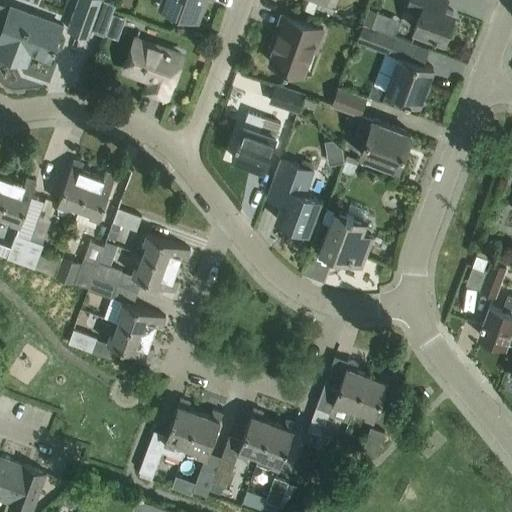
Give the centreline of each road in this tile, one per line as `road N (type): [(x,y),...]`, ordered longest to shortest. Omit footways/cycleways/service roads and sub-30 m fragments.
road 1 (residential): [(224,216),(181,361),(289,395),(300,391),(339,310)]
road 2 (residential): [(412,308),(418,250),(480,77)]
road 3 (residential): [(3,120),(51,109),(102,113),(153,135),(183,167)]
road 4 (residential): [(183,167),(244,0)]
road 5 (residential): [(511,437),(412,308)]
road 6 (residential): [(224,216),(299,294),(339,310)]
